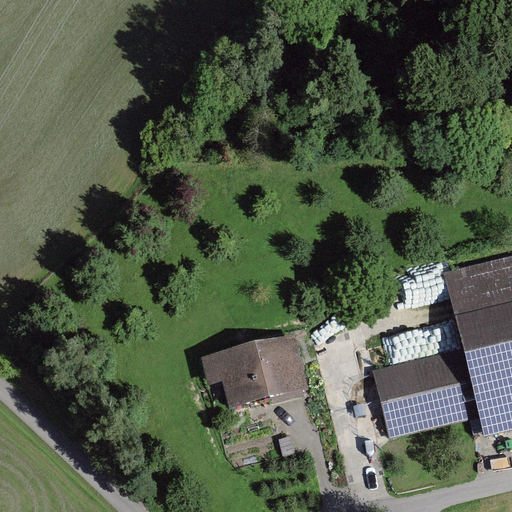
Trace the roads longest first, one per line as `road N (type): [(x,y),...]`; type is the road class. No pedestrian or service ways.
road 1 (unclassified): [(133,511),(0,387)]
road 2 (unclassified): [(511,481),(371,511)]
